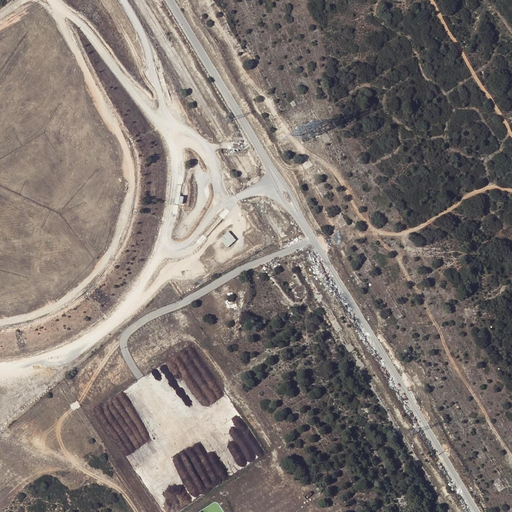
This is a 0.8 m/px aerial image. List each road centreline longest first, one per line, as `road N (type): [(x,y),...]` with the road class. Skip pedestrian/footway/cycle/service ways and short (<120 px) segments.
road 1 (unclassified): [(476,511),(169,0)]
road 2 (track): [(34,0),(61,9),(127,152),(129,202),(111,251),(89,279),(48,309),(0,321)]
road 3 (track): [(511,189),(471,193),(420,226),(391,233),(364,219),(312,152),(260,150)]
road 4 (track): [(511,458),(397,258),(368,222)]
road 5 (track): [(120,315),(234,214),(202,146),(173,130)]
road 6 (track): [(305,152),(249,80),(204,0)]
road 7 (track): [(137,511),(94,467),(0,438)]
road 8 (track): [(511,136),(431,0)]
road 9 (track): [(277,178),(220,204),(188,242),(163,244)]
